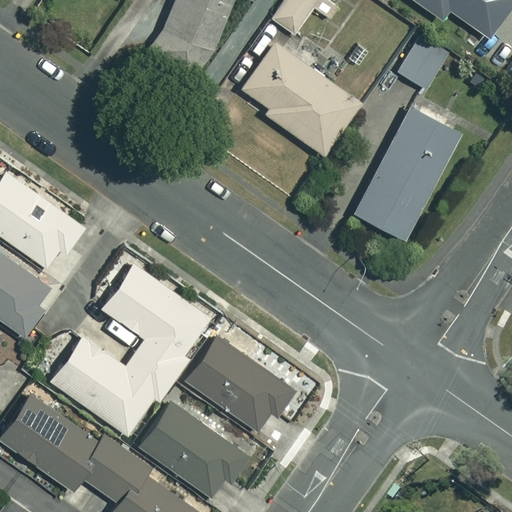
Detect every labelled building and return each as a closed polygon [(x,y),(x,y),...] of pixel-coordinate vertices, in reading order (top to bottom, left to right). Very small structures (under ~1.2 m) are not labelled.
[(174,0),(154,46),(204,68),(234,0),(174,0)] [(317,0),(282,0),(272,14),(295,30),(317,0)] [(511,5),(511,0),(421,0),(443,16),(450,6),(491,35),(511,5)] [(450,49),(421,32),(400,67),(428,84),(450,49)] [(366,94),(280,33),(243,84),(270,104),(267,109),(325,151),(366,94)] [(465,129),(413,101),(355,207),(408,236),(465,129)] [(87,222),(7,166),(0,176),(0,229),(54,268),(87,222)] [(54,284),(0,246),(0,312),(23,329),(54,284)] [(215,313),(136,258),(104,305),(146,334),(127,361),(83,331),(52,377),(131,432),(215,313)] [(297,385),(218,333),(188,378),(259,425),(272,406),(280,411),(297,385)] [(101,438),(32,390),(1,435),(74,486),(82,473),(119,498),(110,511),(212,511),(148,468),(152,462),(106,430),(101,438)] [(260,460),(173,397),(141,442),(209,490),(225,467),(245,481),(260,460)]
